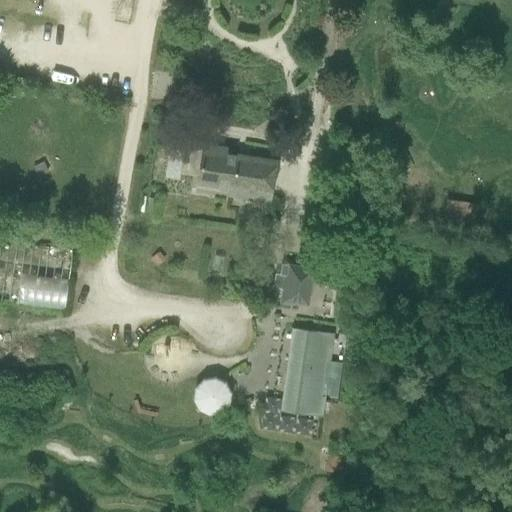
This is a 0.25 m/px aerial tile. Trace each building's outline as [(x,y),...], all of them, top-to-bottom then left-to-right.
[(231,193),(269,199),(275,162),(204,151),(199,181),(232,186),(231,193)] [(43,161),(33,166),(39,177),(49,171),(43,161)] [(416,168),(401,183),(413,194),(428,178),(416,168)] [(0,299),(63,309),(71,251),(0,240),(0,299)] [(159,251),(151,258),(157,265),(165,258),(159,251)] [(215,255),(213,270),(222,272),(224,257),(215,255)] [(308,306),(315,267),(288,263),(288,264),(281,263),(279,274),(275,273),(273,287),(281,289),(279,303),(289,305),(290,303),(308,306)] [(352,264),(350,275),(360,276),(361,265),(352,264)] [(313,417),(322,418),(334,336),(292,330),(291,335),(280,412),(313,417)] [(291,335),(274,333),(270,361),(261,429),(310,438),(313,417),(280,412),(291,335)] [(195,407),(199,412),(204,416),(210,417),(217,417),(223,414),(228,410),(231,404),(232,397),(230,391),(227,385),(221,381),(215,379),(209,379),(203,381),(198,385),(195,390),(193,395),(193,402),(195,407)] [(326,462),(325,473),(339,475),(342,459),(327,457),(326,462)] [(331,511),(333,503),(317,500),(314,511),(331,511)]
